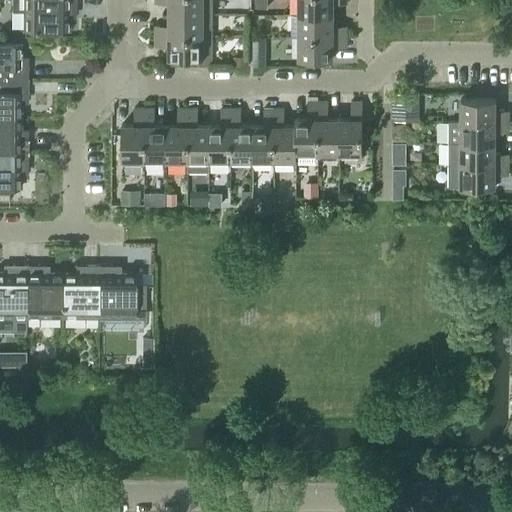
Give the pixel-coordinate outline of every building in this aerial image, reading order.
[(75,0),(23,0),(24,30),(68,30),(68,7),(76,7),(75,0)] [(211,0),(155,0),(155,2),(169,2),(169,12),(211,13),(211,0)] [(298,0),(299,13),(333,13),(333,2),(347,2),(347,0),(298,0)] [(155,34),(211,34),(211,13),(169,12),(169,23),(155,23),(155,34)] [(299,13),(299,35),(347,35),(347,24),(333,24),(333,13),(299,13)] [(211,34),(155,34),(155,44),(169,45),(169,57),(197,57),(197,65),(211,65),(211,34)] [(347,35),(299,35),(299,57),(333,57),(333,45),(347,46),(347,35)] [(265,36),(252,36),(252,63),(265,63),(265,36)] [(0,78),(28,79),(28,65),(20,65),(20,42),(0,41),(0,78)] [(246,55),(235,55),(235,64),(246,64),(246,55)] [(0,78),(0,114),(20,115),(20,92),(28,92),(28,79),(0,78)] [(401,94),(394,94),(393,118),(394,119),(409,119),(412,120),(414,119),(415,119),(419,119),(419,118),(419,117),(419,107),(401,107),(401,94)] [(461,119),(509,120),(509,109),(495,109),(495,97),(461,97),(461,119)] [(295,116),(296,162),(297,162),(297,155),(318,155),(318,99),(308,99),(308,116),(295,116)] [(318,155),(339,155),(339,116),(328,116),(328,99),(318,99),(318,155)] [(339,116),(339,155),(362,155),(362,100),(351,100),(351,116),(339,116)] [(122,161),(144,161),(144,106),(134,106),(134,123),(122,123),(122,161)] [(144,161),(166,161),(166,122),(155,122),(155,106),(144,106),(144,161)] [(166,161),(187,161),(188,106),(177,106),(177,122),(166,122),(166,161)] [(188,106),(187,161),(188,161),(188,169),(209,169),(209,161),(209,123),(198,123),(198,106),(188,106)] [(209,161),(230,161),(231,106),(220,106),(220,123),(209,123),(209,161)] [(230,161),(252,161),(252,123),(241,123),(241,106),(231,106),(230,161)] [(252,161),(273,162),(274,106),(264,106),(264,123),(252,123),(252,161)] [(273,162),(296,162),(295,116),(294,116),(294,123),(284,123),(284,106),(274,106),(273,162)] [(0,114),(0,150),(28,151),(28,136),(20,136),(20,115),(0,114)] [(449,141),(495,141),(495,131),(508,131),(509,120),(461,119),(449,119),(449,141)] [(393,124),(393,141),(405,141),(409,141),(409,127),(409,124),(393,124)] [(393,141),(393,163),(399,163),(399,149),(405,146),(405,141),(393,141)] [(449,141),(448,163),(508,163),(508,152),(495,152),(495,141),(449,141)] [(28,151),(0,150),(0,186),(20,187),(20,164),(28,164),(28,151)] [(508,163),(448,163),(448,185),(495,185),(495,174),(508,174),(508,163)] [(318,181),(304,181),(304,196),(318,196),(318,181)] [(403,183),(393,183),(393,197),(403,197),(403,183)] [(140,188),(120,188),(120,203),(140,203),(140,188)] [(243,189),(241,189),(241,193),(241,198),(241,203),(243,203),(248,203),(252,203),(252,195),(252,191),(252,190),(253,189),(252,189),(251,189),(243,189)] [(208,190),(190,190),(190,203),(208,203),(208,191),(208,190)] [(165,191),(144,191),(144,203),(165,203),(165,191)] [(212,191),(208,191),(208,203),(221,203),(221,191),(219,191),(212,191)] [(176,192),(166,192),(166,203),(176,203),(176,202),(176,192)] [(274,195),(252,195),(252,203),(252,207),(252,214),(273,214),(274,208),(274,195)] [(0,315),(26,315),(26,263),(12,263),(12,271),(0,270),(0,315)] [(26,315),(61,315),(61,271),(39,271),(39,263),(26,263),(26,315)] [(61,315),(97,315),(97,263),(84,263),(84,271),(61,271),(61,315)] [(97,263),(97,315),(144,315),(144,283),(134,283),(134,271),(111,271),(111,263),(97,263)] [(15,350),(14,350),(14,364),(25,364),(25,355),(25,354),(25,350),(23,350),(20,350),(15,350)]
